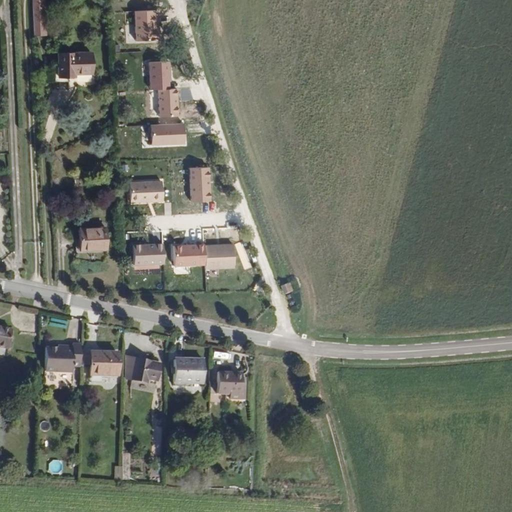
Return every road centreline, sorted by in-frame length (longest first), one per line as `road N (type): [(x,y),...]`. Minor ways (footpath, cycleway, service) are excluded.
road 1 (track): [(352,511),(313,375),(284,332),(179,0)]
road 2 (tertiary): [(0,292),(298,347),(388,351),(511,341)]
